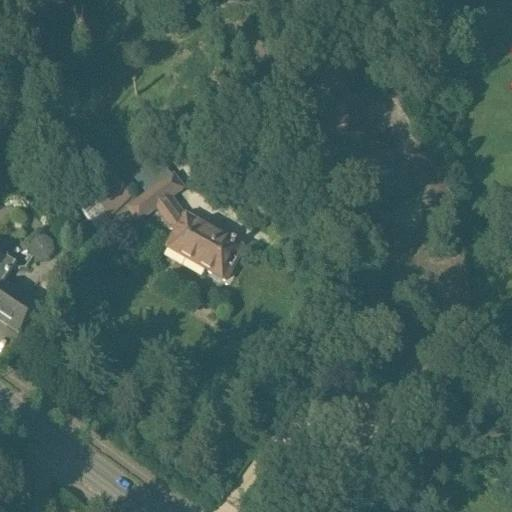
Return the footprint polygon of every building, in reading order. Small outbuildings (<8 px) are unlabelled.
[(213,78),(199,106),(229,122),(244,94),(213,78)] [(356,84),(351,92),(374,105),(379,97),(356,84)] [(280,125),(271,130),(276,139),(285,135),(280,125)] [(407,171),(380,175),(385,205),(411,201),(407,171)] [(184,218),(172,201),(184,193),(174,179),(128,211),(138,225),(157,212),(169,229),(168,231),(174,234),(165,251),(227,285),(245,252),(184,218)] [(114,183),(92,203),(107,220),(129,199),(114,183)] [(36,244),(31,251),(32,260),(40,266),(49,264),(54,257),(53,248),(45,243),(36,244)] [(9,261),(8,251),(0,246),(0,324),(18,337),(38,308),(5,285),(17,267),(9,261)] [(97,287),(88,298),(99,307),(107,296),(97,287)]
